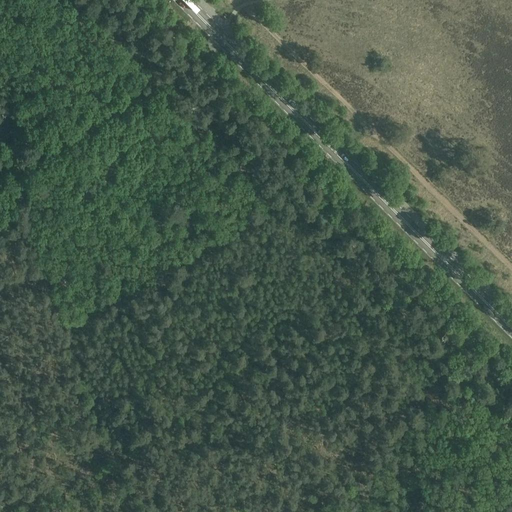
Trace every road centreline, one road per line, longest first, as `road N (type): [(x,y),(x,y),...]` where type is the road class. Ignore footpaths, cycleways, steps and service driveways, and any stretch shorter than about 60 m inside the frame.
road 1 (track): [(0,229),(33,256),(63,318),(80,318),(250,218),(369,130)]
road 2 (primary): [(511,328),(182,0)]
road 3 (track): [(0,172),(178,71),(220,38)]
road 4 (track): [(369,130),(511,270)]
road 5 (track): [(233,0),(369,130)]
